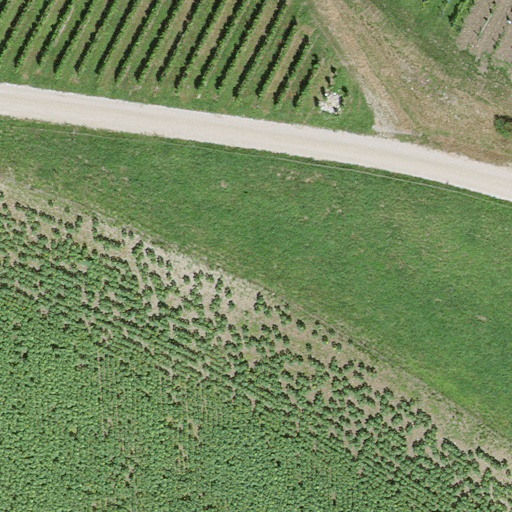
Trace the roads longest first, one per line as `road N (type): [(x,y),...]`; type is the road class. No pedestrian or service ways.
road 1 (track): [(511,184),(407,160),(0,100)]
road 2 (track): [(407,160),(328,0)]
